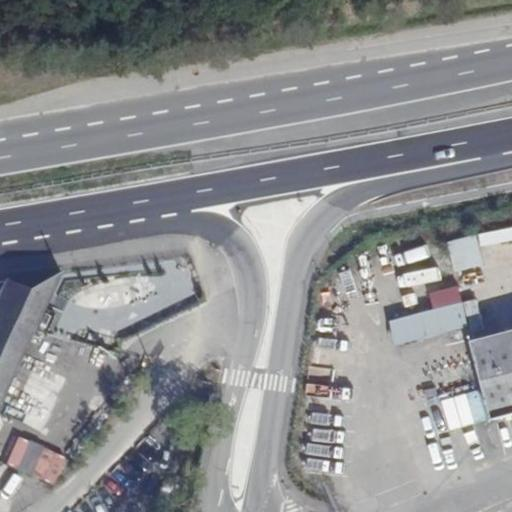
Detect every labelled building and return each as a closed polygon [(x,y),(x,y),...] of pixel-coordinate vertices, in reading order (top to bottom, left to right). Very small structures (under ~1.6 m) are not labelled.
[(480,246),(511,237),(511,224),(477,234),(480,246)] [(444,241),(452,270),(482,262),(474,233),(444,241)] [(0,398),(60,271),(3,281),(0,288),(0,398)] [(427,292),(431,307),(387,320),(395,346),(480,321),(473,298),(461,301),(456,283),(427,292)] [(511,416),(511,332),(475,343),(495,420),(511,416)] [(444,397),(449,425),(480,420),(475,392),(444,397)] [(56,486),(69,457),(20,436),(8,464),(56,486)]
